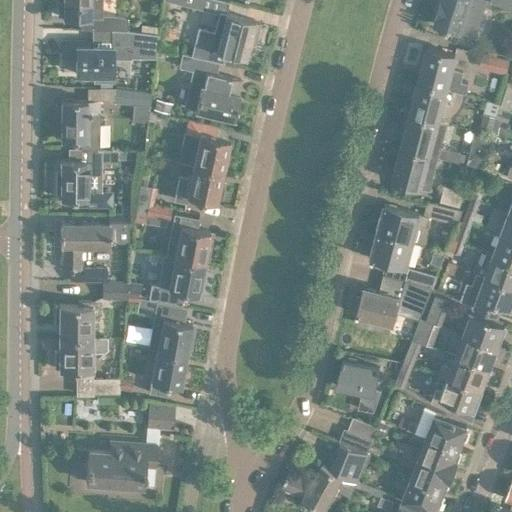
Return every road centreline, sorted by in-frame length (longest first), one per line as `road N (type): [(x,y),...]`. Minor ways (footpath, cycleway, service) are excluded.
road 1 (residential): [(243,473),(298,413),(401,0)]
road 2 (residential): [(243,473),(229,371),(232,326),(311,0)]
road 3 (secondary): [(20,238),(30,0)]
road 4 (secondary): [(0,464),(20,433),(20,238)]
